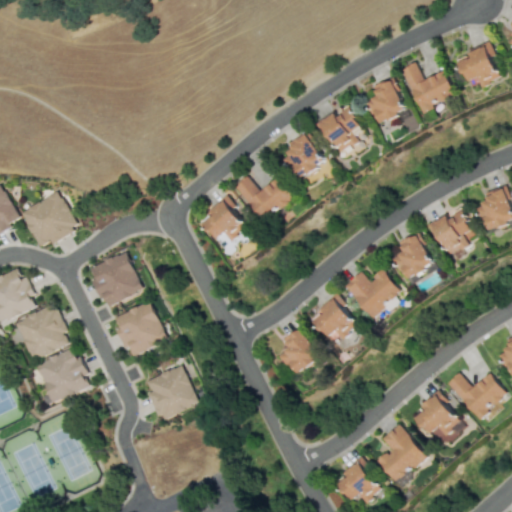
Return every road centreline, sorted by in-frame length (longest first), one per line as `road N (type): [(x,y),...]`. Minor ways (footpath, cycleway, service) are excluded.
road 1 (residential): [(172,214),(300,101),(475,0)]
road 2 (residential): [(230,336),(277,310),(400,210),(511,151)]
road 3 (residential): [(318,511),(172,214)]
road 4 (residential): [(295,466),(511,305)]
road 5 (residential): [(0,255),(52,263),(72,286),(127,397),(125,446)]
